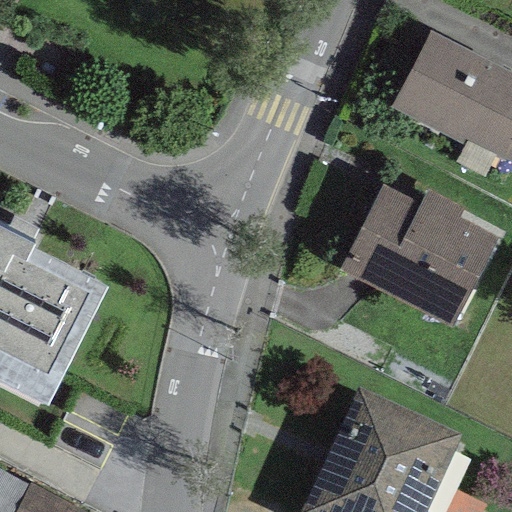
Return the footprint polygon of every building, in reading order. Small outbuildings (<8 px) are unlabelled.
[(511,72),(432,34),(397,107),(511,162),(511,72)] [(422,197),(388,181),(344,271),(454,324),(496,237),(461,220),(467,208),(426,188),(422,197)] [(105,275),(0,223),(0,377),(45,399),(105,275)] [(430,511),(461,449),(361,402),(308,511),(430,511)] [(0,511),(86,511),(0,466),(0,511)]
